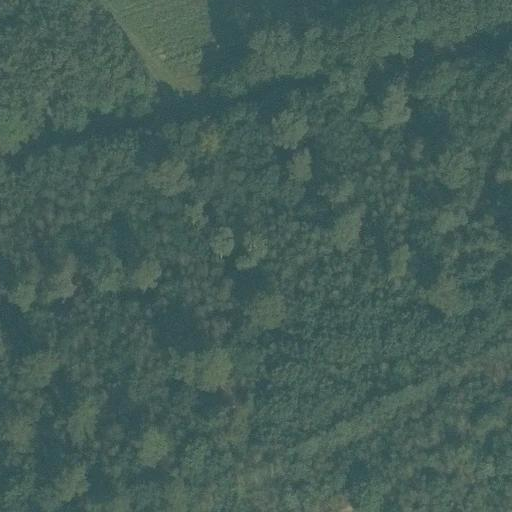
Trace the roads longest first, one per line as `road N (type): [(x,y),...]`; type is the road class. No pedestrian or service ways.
road 1 (track): [(511,14),(167,110)]
road 2 (track): [(167,110),(0,155)]
road 3 (track): [(167,110),(159,84),(85,0)]
